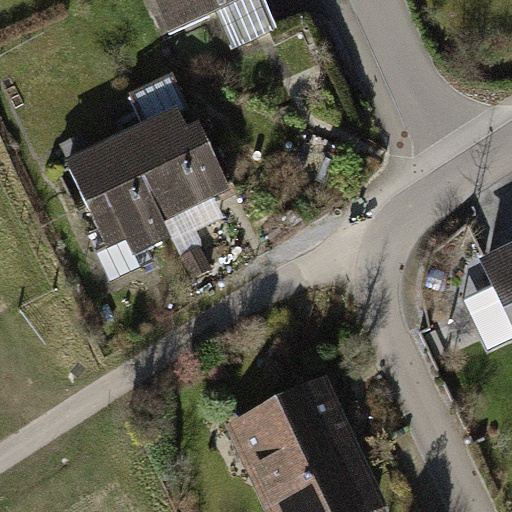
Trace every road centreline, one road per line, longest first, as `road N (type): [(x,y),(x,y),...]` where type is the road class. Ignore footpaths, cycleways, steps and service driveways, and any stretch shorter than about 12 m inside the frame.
road 1 (residential): [(382,233),(96,402)]
road 2 (residential): [(382,233),(376,309),(474,511)]
road 3 (residential): [(381,0),(463,179)]
